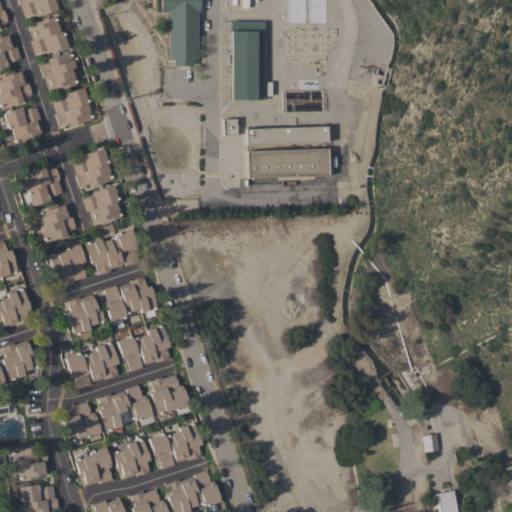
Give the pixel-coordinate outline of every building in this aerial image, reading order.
[(35,16),(34,12),(23,16),(19,4),(17,5),(15,0),(53,0),(56,9),(35,16)] [(167,11),(159,11),(159,0),(198,0),(198,12),(195,12),(195,60),(190,60),(190,65),(172,65),(172,60),(167,60),(167,11)] [(53,16),(58,31),(60,30),(66,47),(59,49),(59,50),(55,51),(55,50),(45,53),(44,49),(42,50),(42,51),(38,52),(37,52),(32,53),(29,41),(33,40),(33,39),(31,39),(27,28),(35,25),(34,22),(53,16)] [(262,99),(228,99),(227,30),(228,30),(228,20),(262,20),(262,99)] [(0,67),(0,36),(8,34),(12,47),(14,46),(18,58),(7,62),(8,65),(0,67)] [(50,57),(50,56),(54,55),(55,56),(69,51),(73,66),(74,67),(69,69),(74,84),(56,90),(55,87),(47,90),(42,77),(41,78),(37,65),(47,62),(46,58),(50,57)] [(0,73),(8,71),(9,74),(20,70),(25,83),(26,82),(30,95),(20,98),(21,101),(17,103),(12,105),(12,104),(0,108),(0,73)] [(81,87),(86,103),(85,104),(90,119),(76,123),(77,125),(72,126),(72,125),(66,127),(64,123),(56,125),(53,114),(54,114),(50,101),(61,98),(60,94),(81,87)] [(13,144),(9,128),(6,129),(1,113),(8,111),(7,110),(12,109),(12,110),(22,107),(23,110),(25,110),(24,109),(29,108),(35,107),(38,119),(36,120),(40,133),(32,135),(33,138),(13,144)] [(234,135),(220,135),(220,119),(234,118),(234,135)] [(325,126),(325,142),(244,145),(243,129),(325,126)] [(101,148),(106,164),(105,164),(110,179),(96,184),(97,185),(92,186),(92,185),(88,186),(87,183),(76,187),(72,174),(74,174),(70,162),(81,158),(80,155),(101,148)] [(326,148),(326,175),(245,178),(244,151),(326,148)] [(42,167),(43,171),(53,167),(58,179),(56,180),(60,192),(48,196),(49,199),(29,206),(24,190),(26,190),(20,174),(42,167)] [(250,191),(250,183),(288,182),(288,190),(250,191)] [(100,223),(99,220),(91,223),(87,210),(84,211),(80,199),(85,197),(85,196),(89,195),(89,196),(91,195),(90,192),(100,189),(100,188),(104,187),(111,185),(116,200),(113,201),(118,217),(100,223)] [(60,236),(60,237),(56,239),(56,238),(42,242),(37,226),(41,225),(36,209),(54,203),(55,206),(64,203),(68,216),(69,216),(74,228),(63,231),(64,235),(60,236)] [(136,249),(132,250),(136,261),(124,265),(120,255),(118,256),(121,264),(108,269),(109,270),(96,274),(93,264),(90,265),(88,261),(87,261),(86,257),(87,257),(82,243),(98,238),(99,242),(114,237),(113,234),(129,228),(136,249)] [(15,271),(0,276),(0,240),(1,240),(5,250),(8,249),(15,271)] [(83,264),(80,265),(84,276),(72,280),(72,282),(60,286),(56,276),(53,277),(46,255),(61,250),(61,249),(77,244),(83,264)] [(101,302),(105,301),(101,289),(114,285),(117,295),(119,294),(116,286),(129,282),(128,280),(141,276),(144,286),(147,285),(149,289),(150,289),(151,294),(150,294),(155,307),(139,312),(138,309),(123,313),(124,317),(108,322),(101,302)] [(0,299),(6,297),(5,293),(20,287),(25,301),(26,301),(27,305),(26,305),(28,309),(24,311),(27,321),(15,325),(15,323),(2,328),(0,319),(0,299)] [(102,320),(86,326),(87,329),(86,330),(88,336),(79,339),(77,333),(72,335),(68,321),(67,321),(65,317),(66,317),(65,313),(68,312),(65,301),(77,297),(78,298),(91,294),(93,303),(96,302),(102,320)] [(114,340),(130,335),(131,338),(146,333),(144,329),(160,324),(164,338),(165,337),(167,343),(166,343),(167,346),(164,347),(167,358),(155,362),(154,360),(142,364),(139,356),(137,357),(140,367),(128,371),(124,360),(120,361),(114,340)] [(36,365),(21,371),(22,375),(7,380),(2,366),(1,367),(0,363),(0,357),(3,357),(0,349),(0,346),(12,343),(12,344),(25,340),(30,354),(32,354),(36,365)] [(108,341),(113,355),(114,355),(115,359),(114,359),(116,363),(112,364),(116,375),(103,379),(103,377),(91,381),(88,373),(85,374),(88,384),(76,388),(72,376),(69,377),(66,368),(65,368),(64,364),(65,364),(62,357),(78,352),(79,355),(94,350),(93,346),(108,341)] [(150,400),(149,400),(148,397),(149,396),(148,392),(151,391),(148,381),(160,377),(161,378),(173,374),(177,388),(181,387),(186,405),(171,410),(170,409),(155,414),(150,400)] [(104,431),(96,409),(99,408),(96,398),(109,394),(109,395),(124,390),(123,389),(136,384),(140,396),(142,395),(149,415),(134,420),(133,417),(118,422),(119,424),(118,426),(104,431)] [(0,412),(12,410),(10,398),(0,399),(0,412)] [(83,437),(82,436),(78,438),(80,443),(73,445),(71,440),(68,441),(61,419),(65,417),(62,407),(72,404),(72,405),(84,401),(88,415),(92,414),(98,432),(83,437)] [(196,436),(197,435),(199,440),(198,440),(199,444),(196,445),(199,455),(187,459),(187,458),(174,462),(171,454),(169,455),(172,465),(159,469),(155,457),(152,458),(146,438),(162,433),(162,436),(177,431),(176,427),(192,422),(196,436)] [(436,450),(422,451),(420,435),(434,433),(436,450)] [(145,452),(145,451),(147,456),(146,456),(147,460),(144,461),(147,471),(135,475),(134,474),(122,478),(119,470),(116,471),(110,452),(126,447),(124,443),(140,438),(145,452)] [(23,447),(23,446),(27,445),(28,446),(32,445),(33,449),(43,448),(45,461),(43,461),(45,473),(43,473),(43,474),(37,475),(38,478),(18,481),(16,465),(12,465),(9,449),(23,447)] [(72,459),(88,454),(87,451),(103,446),(110,467),(106,468),(110,479),(97,483),(96,481),(84,485),(81,477),(78,478),(72,459)] [(169,511),(164,495),(168,494),(164,483),(177,479),(177,481),(188,477),(192,475),(191,474),(204,470),(208,481),(209,484),(212,483),(218,501),(213,502),(216,509),(207,511),(205,505),(202,506),(201,503),(186,508),(187,511),(169,511)] [(42,483),(42,487),(51,485),(53,498),(54,498),(56,508),(54,508),(54,511),(45,511),(21,511),(20,503),(19,503),(17,487),(42,483)] [(153,489),(157,500),(161,499),(164,511),(129,511),(130,511),(128,507),(131,506),(128,495),(140,491),(141,493),(153,489)] [(454,511),(436,511),(433,493),(450,490),(454,511)] [(93,511),(91,504),(103,500),(104,502),(116,498),(119,507),(122,506),(124,511),(93,511)]
